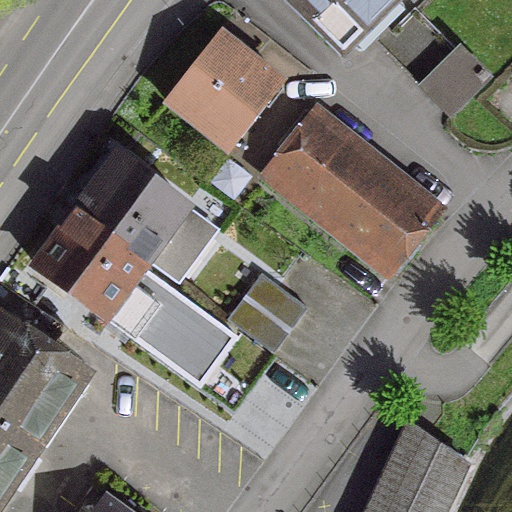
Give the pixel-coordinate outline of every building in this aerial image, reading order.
[(286,0),(339,53),(361,31),(392,0),(286,0)] [(455,55),(410,10),(375,46),(445,116),(484,77),(459,52),(455,55)] [(225,151),(277,85),(216,36),(164,102),(225,151)] [(436,213),(311,113),(261,175),(386,276),(436,213)] [(182,206),(115,157),(74,213),(141,262),(182,206)] [(155,307),(124,284),(141,262),(74,213),(33,269),(100,318),(130,341),(155,307)] [(256,275),(223,321),(269,355),(303,309),(256,275)] [(0,323),(0,432),(26,450),(77,375),(0,323)] [(226,400),(186,374),(169,399),(209,426),(226,400)] [(0,432),(0,488),(26,450),(0,432)] [(399,441),(365,511),(440,511),(460,470),(399,441)] [(117,511),(101,500),(92,511),(117,511)]
